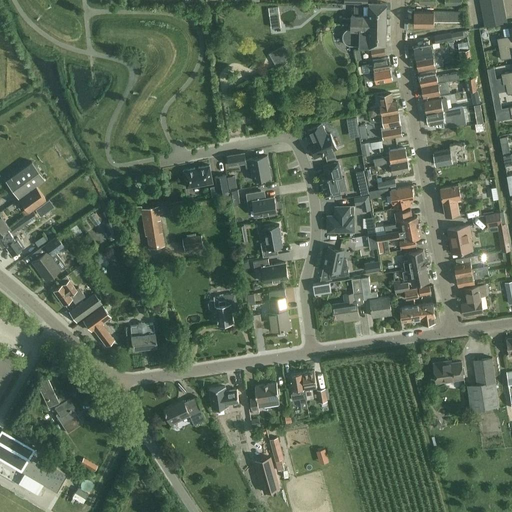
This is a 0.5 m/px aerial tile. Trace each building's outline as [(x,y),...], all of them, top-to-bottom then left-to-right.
[(340,17),(340,22),(345,22),(352,22),(354,22),(355,22),(376,23),(386,23),(386,3),(382,3),(382,5),(355,5),(355,9),(355,13),(352,13),(352,17),(345,17),(340,17)] [(279,6),(269,7),(270,14),(278,13),(280,13),(279,6)] [(414,11),(414,25),(434,26),(434,21),(462,22),(463,12),(434,11),(434,12),(414,11)] [(279,19),(271,20),(271,29),(280,28),(279,19)] [(346,32),(344,35),(344,38),(346,41),(349,43),(351,43),(361,44),(361,48),(367,47),(386,44),(386,23),(376,23),(355,22),(354,22),(352,22),(351,29),(349,30),(346,32)] [(499,48),(511,45),(511,27),(509,28),(510,35),(504,36),(497,37),(499,48)] [(463,30),(435,36),(436,43),(465,37),(463,30)] [(417,58),(441,54),(449,52),(448,46),(432,49),(431,43),(415,46),(417,58)] [(511,45),(499,48),(500,51),(500,54),(501,59),(511,56),(511,45)] [(385,55),(383,46),(371,48),(373,57),(385,55)] [(288,52),(277,58),(281,65),(292,59),(288,52)] [(435,67),(435,66),(443,65),(441,54),(417,58),(419,70),(435,67)] [(369,71),(390,68),(388,57),(372,60),(373,65),(369,65),(369,64),(361,66),(363,73),(369,71)] [(369,71),(363,73),(364,81),(371,80),(370,78),(375,77),(376,83),(392,80),(390,68),(369,71)] [(506,83),(511,81),(511,70),(501,73),(502,77),(503,84),(506,83)] [(436,71),(419,74),(422,85),(444,81),(447,81),(457,79),(459,79),(462,78),(461,78),(460,72),(443,75),(437,76),(436,71)] [(462,78),(459,79),(459,82),(465,82),(466,90),(476,89),(475,76),(471,77),(465,78),(462,78)] [(444,81),(422,85),(424,97),(449,92),(447,81),(444,81)] [(396,100),(392,101),(391,93),(378,95),(381,109),(376,109),(368,110),(369,117),(398,112),(396,100)] [(443,98),(424,101),(427,113),(448,109),(447,100),(444,101),(443,98)] [(500,100),(493,101),(495,109),(502,108),(500,100)] [(448,109),(427,113),(429,124),(443,121),(444,127),(464,124),(466,123),(463,106),(453,108),(448,109)] [(402,135),(400,127),(390,129),(389,125),(400,123),(398,112),(369,117),(370,122),(383,120),(384,126),(381,127),(382,134),(383,138),(402,135)] [(313,141),(309,143),(315,157),(327,151),(327,152),(337,148),(330,133),(327,135),(322,123),(308,129),(313,141)] [(370,142),(371,148),(383,146),(382,140),(370,142)] [(455,151),(462,149),(461,143),(449,145),(450,149),(434,152),(436,165),(457,161),(455,151)] [(391,162),(407,159),(404,147),(388,150),(389,155),(374,158),(375,165),(384,163),(391,162)] [(244,152),(227,155),(229,165),(245,162),(246,167),(251,166),(253,180),(271,177),(271,175),(272,175),(271,168),(269,168),(267,155),(245,159),(244,152)] [(391,162),(384,163),(385,169),(391,168),(393,174),(409,171),(407,159),(391,162)] [(18,197),(35,185),(44,179),(32,162),(6,180),(18,197)] [(338,162),(324,165),(325,172),(320,174),(322,182),(321,182),(323,188),(324,187),(325,195),(340,192),(337,178),(342,177),(338,162)] [(235,165),(237,178),(246,177),(244,164),(235,165)] [(210,165),(184,170),(187,188),(213,182),(210,165)] [(225,175),(216,176),(218,191),(228,190),(225,175)] [(382,188),(386,187),(396,185),(394,179),(378,183),(379,189),(382,188)] [(366,181),(359,183),(361,194),(369,193),(366,181)] [(457,199),(461,198),(458,184),(440,188),(445,215),(459,213),(457,199)] [(29,211),(45,199),(35,185),(18,197),(26,209),(21,212),(25,217),(30,213),(29,211)] [(391,189),(393,203),(394,207),(411,205),(410,198),(414,197),(412,185),(391,189)] [(379,189),(369,191),(370,198),(389,195),(388,187),(382,188),(379,189)] [(238,190),(231,191),(232,199),(239,197),(238,190)] [(261,190),(246,193),(249,208),(254,207),(255,216),(257,215),(257,217),(262,216),(262,214),(277,212),(274,196),(262,198),(261,190)] [(361,195),(355,196),(356,204),(362,203),(363,210),(371,209),(368,194),(361,195)] [(46,201),(32,211),(36,217),(50,207),(46,201)] [(337,212),(329,212),(329,229),(355,229),(355,203),(337,204),(337,212)] [(158,209),(158,208),(157,206),(142,208),(142,210),(146,235),(147,235),(149,248),(164,245),(159,215),(160,215),(159,209),(158,209)] [(417,215),(412,216),(410,210),(395,213),(397,224),(385,226),(386,232),(419,226),(417,215)] [(488,226),(502,223),(506,222),(504,211),(499,211),(485,214),(488,226)] [(0,234),(9,228),(0,214),(0,234)] [(11,233),(21,227),(26,223),(22,219),(9,228),(0,234),(0,245),(1,247),(5,245),(11,254),(24,246),(17,236),(14,238),(11,233)] [(106,222),(111,232),(117,230),(111,219),(106,222)] [(283,245),(279,223),(264,226),(266,241),(260,242),(263,256),(278,253),(277,246),(283,245)] [(375,225),(367,226),(369,234),(376,233),(375,225)] [(469,225),(448,229),(452,253),(472,249),(470,238),(472,237),(469,225)] [(376,234),(377,241),(401,237),(401,236),(405,235),(406,242),(415,240),(415,238),(421,237),(419,226),(386,232),(376,234)] [(69,230),(59,238),(67,249),(77,241),(69,230)] [(201,234),(183,238),(185,250),(203,247),(201,234)] [(45,280),(64,266),(64,265),(55,252),(63,246),(56,236),(43,245),(47,251),(32,262),(45,280)] [(116,240),(115,243),(117,246),(120,246),(123,244),(123,241),(122,238),(118,238),(116,240)] [(406,242),(400,243),(401,249),(416,246),(415,240),(406,242)] [(326,256),(325,256),(326,257),(326,260),(325,259),(325,260),(324,268),(328,269),(330,278),(349,275),(346,257),(344,256),(345,249),(328,246),(326,256)] [(408,268),(426,265),(423,250),(408,253),(409,260),(403,261),(405,269),(408,268)] [(101,251),(93,257),(97,262),(105,257),(101,251)] [(471,268),(470,262),(470,256),(456,259),(457,264),(454,265),(456,275),(472,272),(483,270),(487,270),(487,265),(480,267),(471,268)] [(254,268),(262,267),(265,283),(288,279),(286,263),(270,266),(269,259),(253,261),(254,268)] [(380,260),(365,262),(367,271),(381,268),(380,260)] [(402,271),(404,279),(411,278),(412,284),(429,281),(426,266),(426,265),(408,268),(409,269),(402,271)] [(78,267),(73,271),(76,275),(81,271),(78,267)] [(473,278),(484,276),(488,275),(487,270),(483,270),(472,272),(456,275),(458,286),(474,283),(473,278)] [(59,287),(53,291),(63,304),(71,298),(75,303),(85,296),(79,288),(78,287),(78,288),(76,289),(69,280),(66,275),(56,282),(59,287)] [(378,297),(377,292),(371,293),(369,277),(361,278),(364,300),(370,299),(373,316),(381,315),(381,313),(391,311),(389,296),(378,297)] [(429,277),(429,285),(440,286),(440,278),(429,277)] [(363,300),(364,300),(361,278),(352,279),(354,293),(344,295),(345,303),(333,304),(335,319),(350,316),(350,320),(359,318),(357,305),(364,304),(363,300)] [(330,281),(313,284),(315,294),(331,291),(330,281)] [(396,292),(405,290),(409,289),(408,282),(400,283),(399,281),(394,282),(396,292)] [(481,296),(486,295),(484,284),(465,288),(468,302),(462,303),(464,314),(483,310),(482,303),(481,296)] [(420,295),(431,293),(430,285),(419,287),(420,295)] [(405,290),(406,299),(419,297),(417,288),(409,289),(405,290)] [(76,321),(101,303),(94,293),(69,311),(76,321)] [(235,293),(214,296),(214,299),(211,299),(208,302),(209,307),(212,310),(215,309),(217,324),(233,321),(232,311),(238,310),(235,293)] [(286,320),(285,311),(287,310),(287,308),(287,309),(286,304),(287,304),(286,303),(285,298),(286,298),(286,296),(270,299),(272,312),(269,312),(270,319),(261,321),(260,313),(253,315),(254,327),(271,325),(271,331),(276,330),(276,335),(278,336),(285,335),(286,334),(286,329),(290,329),(289,320),(286,320)] [(420,310),(422,318),(423,323),(436,321),(433,302),(422,303),(423,310),(420,310)] [(408,320),(422,318),(420,310),(423,310),(422,303),(401,307),(403,320),(408,320)] [(114,339),(101,322),(110,316),(102,305),(83,320),(91,330),(93,328),(106,345),(114,339)] [(132,349),(149,346),(156,346),(154,332),(152,323),(145,324),(143,322),(141,322),(138,323),(137,325),(130,326),(131,335),(130,335),(132,349)] [(428,341),(420,343),(422,354),(430,352),(428,341)] [(414,362),(422,360),(420,353),(413,354),(414,362)] [(471,409),(499,405),(492,357),(474,359),(477,383),(467,385),(471,409)] [(447,363),(447,361),(434,363),(436,381),(464,377),(462,361),(447,363)] [(49,373),(58,396),(67,392),(58,369),(49,373)] [(305,387),(306,391),(312,390),(311,386),(317,385),(314,369),(302,371),(303,372),(305,387)] [(305,391),(306,391),(305,387),(303,372),(290,374),(293,393),(302,392),(302,394),(303,401),(300,401),(303,416),(302,416),(303,420),(309,419),(305,391)] [(68,433),(82,423),(73,408),(75,407),(69,397),(65,400),(62,396),(57,398),(47,377),(36,382),(48,407),(53,404),(58,412),(56,414),(68,433)] [(326,378),(327,390),(335,389),(333,377),(326,378)] [(257,397),(250,398),(252,409),(252,408),(253,413),(259,412),(259,408),(259,407),(258,401),(263,400),(263,406),(280,403),(277,382),(255,385),(257,397)] [(225,386),(210,388),(213,408),(228,406),(228,403),(239,401),(237,389),(226,390),(225,386)] [(318,402),(328,399),(325,387),(315,390),(318,402)] [(202,411),(197,413),(190,399),(184,402),(183,400),(164,409),(171,423),(177,421),(178,424),(190,418),(189,417),(191,417),(195,424),(206,419),(202,411)] [(258,417),(251,419),(252,427),(260,426),(258,417)] [(433,420),(432,423),(433,426),(437,427),(439,426),(441,423),(439,420),(436,419),(433,420)] [(30,445),(27,451),(0,435),(0,449),(2,451),(3,450),(5,452),(1,459),(57,492),(67,474),(37,456),(40,451),(30,445)] [(270,439),(278,470),(284,468),(283,462),(285,462),(278,437),(270,439)] [(319,440),(307,443),(309,452),(321,449),(319,440)] [(90,449),(88,453),(104,461),(106,456),(90,449)] [(271,456),(255,460),(264,491),(279,487),(271,456)] [(94,471),(97,465),(83,458),(80,463),(94,471)] [(81,488),(83,490),(86,491),(89,490),(91,487),(92,484),(90,481),(88,479),(85,479),(82,480),(80,482),(80,485),(81,488)]
